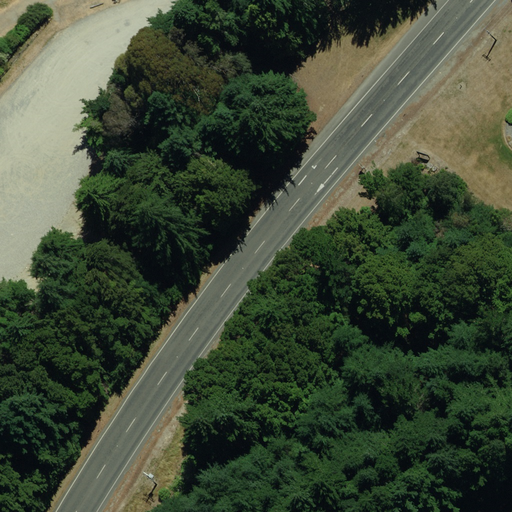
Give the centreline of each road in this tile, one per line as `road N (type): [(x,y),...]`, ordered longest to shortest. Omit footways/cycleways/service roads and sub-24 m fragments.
road 1 (primary): [(76,511),(255,251),(473,0)]
road 2 (track): [(175,0),(0,159)]
